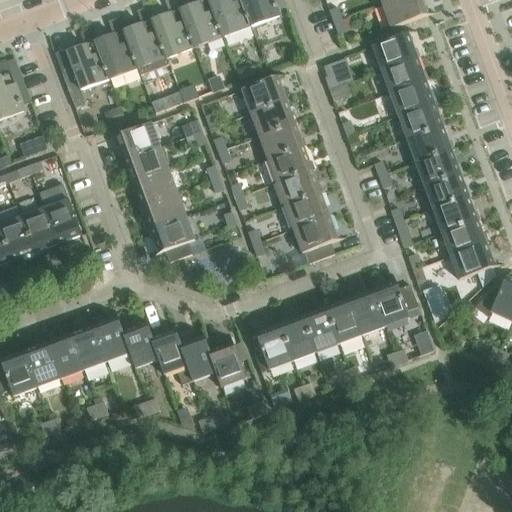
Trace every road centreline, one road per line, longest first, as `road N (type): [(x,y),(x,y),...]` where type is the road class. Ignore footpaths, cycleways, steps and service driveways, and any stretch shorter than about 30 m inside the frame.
road 1 (residential): [(133,288),(218,316),(380,258),(310,73),(318,56),(297,0)]
road 2 (residential): [(133,288),(24,24)]
road 3 (residential): [(0,334),(133,288)]
